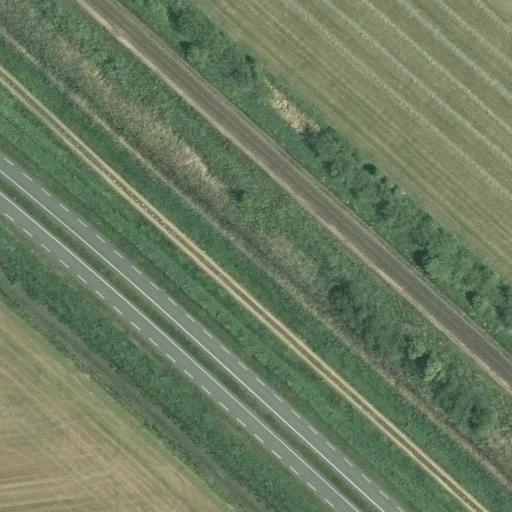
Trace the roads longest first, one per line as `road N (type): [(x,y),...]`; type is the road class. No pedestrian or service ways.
road 1 (track): [(477,511),(0,77)]
road 2 (primary): [(393,511),(0,166)]
road 3 (primary): [(0,204),(343,511)]
